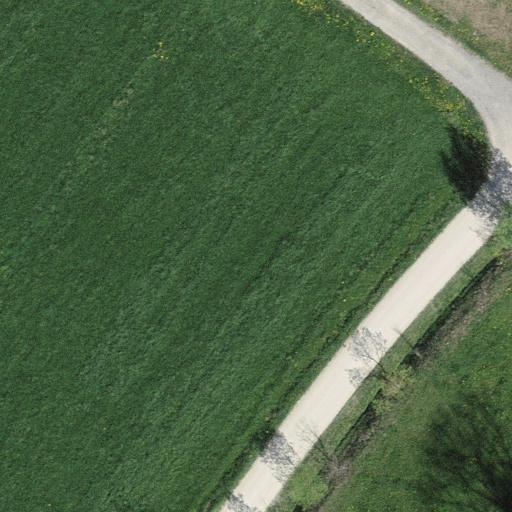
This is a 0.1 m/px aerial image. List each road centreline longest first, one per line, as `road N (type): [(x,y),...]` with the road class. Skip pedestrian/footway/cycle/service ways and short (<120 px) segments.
road 1 (track): [(511,182),(387,322),(244,511)]
road 2 (track): [(361,0),(511,108)]
